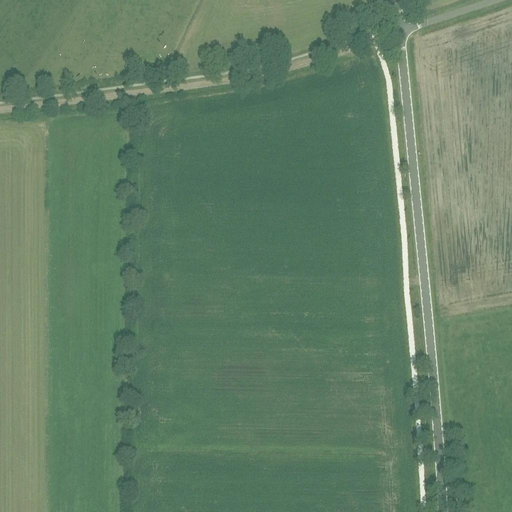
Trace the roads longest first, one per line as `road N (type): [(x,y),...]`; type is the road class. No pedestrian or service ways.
road 1 (tertiary): [(442,511),(399,31)]
road 2 (track): [(0,110),(214,82),(361,43)]
